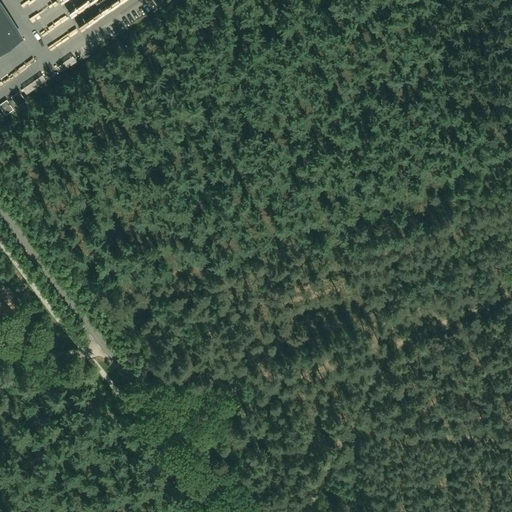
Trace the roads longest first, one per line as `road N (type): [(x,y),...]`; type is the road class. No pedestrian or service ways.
road 1 (tertiary): [(237,511),(0,209)]
road 2 (track): [(281,511),(358,323),(511,260)]
